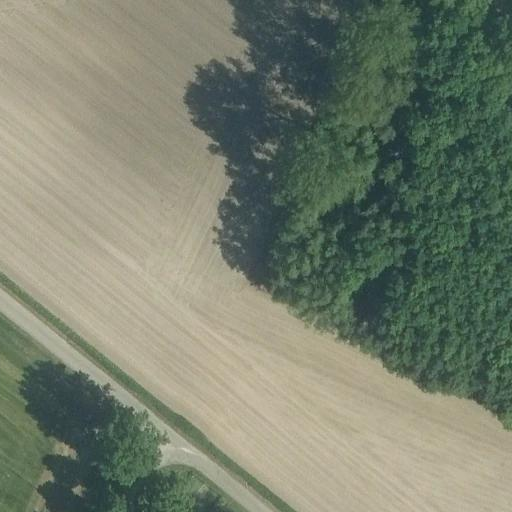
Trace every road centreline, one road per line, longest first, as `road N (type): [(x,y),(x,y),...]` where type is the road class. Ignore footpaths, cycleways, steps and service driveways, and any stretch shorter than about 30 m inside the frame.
road 1 (unclassified): [(153,423),(0,295)]
road 2 (unclassified): [(259,511),(153,423)]
